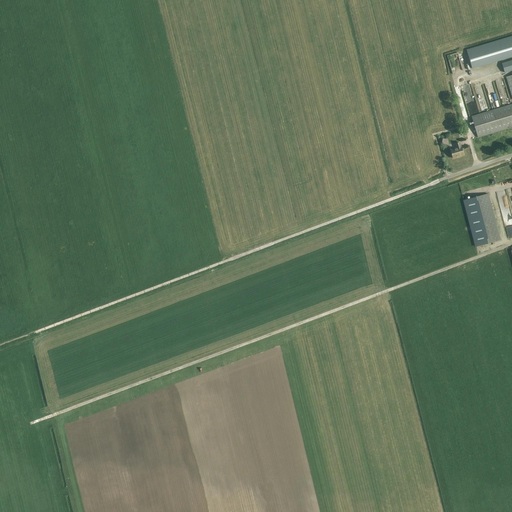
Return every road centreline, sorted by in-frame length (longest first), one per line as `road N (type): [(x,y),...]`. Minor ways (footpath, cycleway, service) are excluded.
road 1 (track): [(506,245),(31,423)]
road 2 (track): [(445,178),(0,343)]
